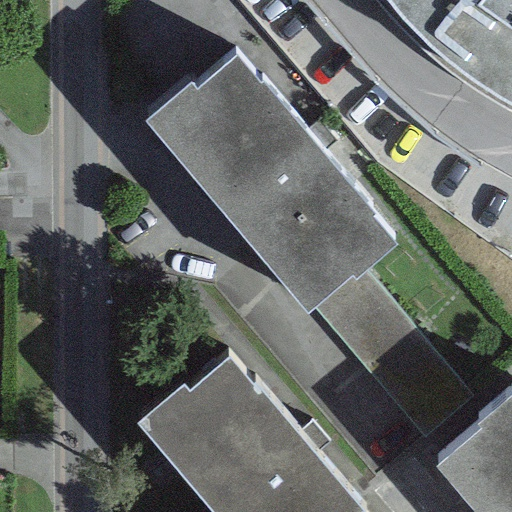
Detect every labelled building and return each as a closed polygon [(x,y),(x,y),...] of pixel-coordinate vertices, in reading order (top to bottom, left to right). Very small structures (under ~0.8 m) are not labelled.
[(511,0),(381,0),(395,18),(420,44),(452,71),(495,99),(511,109),(511,0)] [(191,69),(145,106),(302,299),(306,296),(350,260),(354,266),(361,260),(396,232),(372,202),(374,200),(265,67),(260,70),(237,42),(196,75),(191,69)] [(481,406),(361,260),(354,266),(350,260),(306,296),(436,452),(480,415),(476,410),(481,406)] [(371,511),(232,346),(190,381),(182,372),(136,411),(221,511),(371,511)] [(511,511),(511,379),(481,406),(476,410),(480,415),(436,452),(485,511),(511,511)]
